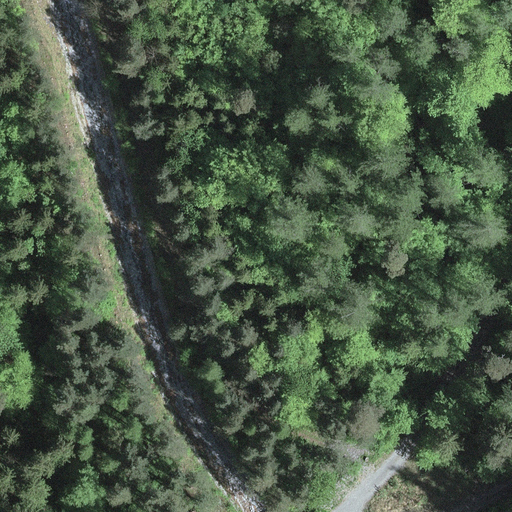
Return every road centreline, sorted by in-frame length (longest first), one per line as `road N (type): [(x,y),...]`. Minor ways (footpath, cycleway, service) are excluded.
road 1 (track): [(395,464),(261,397),(229,368),(204,323),(177,241),(108,0)]
road 2 (track): [(511,275),(395,464)]
